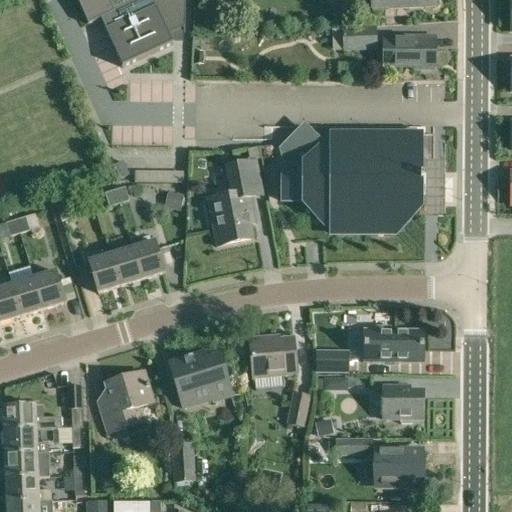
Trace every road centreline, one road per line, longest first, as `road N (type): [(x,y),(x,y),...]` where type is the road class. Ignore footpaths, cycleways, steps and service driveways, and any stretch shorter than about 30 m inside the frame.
road 1 (residential): [(475,286),(275,295),(0,371)]
road 2 (residential): [(475,228),(476,0)]
road 3 (residential): [(474,511),(475,286)]
